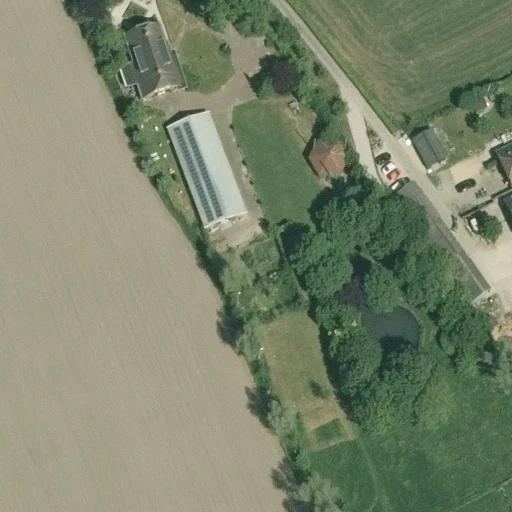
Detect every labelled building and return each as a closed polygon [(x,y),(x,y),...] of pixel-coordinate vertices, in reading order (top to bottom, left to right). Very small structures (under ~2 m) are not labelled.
[(158,29),(124,40),(132,67),(130,68),(141,101),(180,88),(169,56),(167,56),(158,29)] [(467,103),(473,115),(484,109),(479,98),(467,103)] [(245,216),(208,115),(166,131),(203,232),(245,216)] [(340,143),(317,143),(306,161),(317,179),(338,180),(348,162),(340,143)] [(511,192),(511,191),(511,147),(495,156),(511,192)] [(451,166),(456,180),(486,170),(481,156),(451,166)] [(392,200),(443,269),(469,308),(489,293),(462,255),(412,186),(392,200)] [(511,200),(503,205),(511,223),(511,200)]
